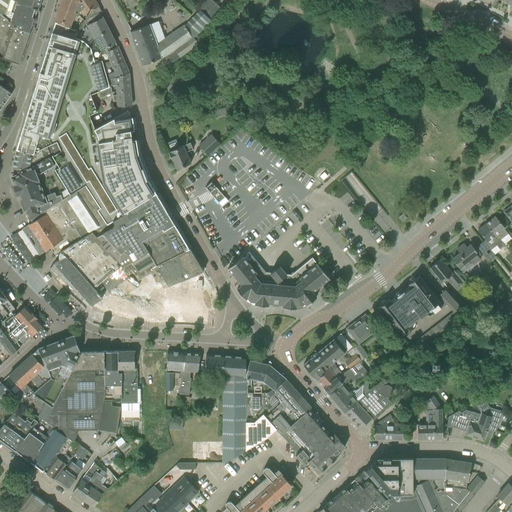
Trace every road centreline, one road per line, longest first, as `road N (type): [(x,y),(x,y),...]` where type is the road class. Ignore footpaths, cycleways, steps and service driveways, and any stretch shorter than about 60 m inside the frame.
road 1 (residential): [(231,301),(152,152),(136,71),(103,0)]
road 2 (tertiary): [(284,350),(312,322),(391,272),(511,166)]
road 3 (tertiary): [(511,473),(463,448),(356,450)]
road 4 (residential): [(64,318),(103,332),(219,342)]
road 5 (residential): [(57,0),(0,140)]
road 6 (tertiary): [(356,450),(284,350)]
